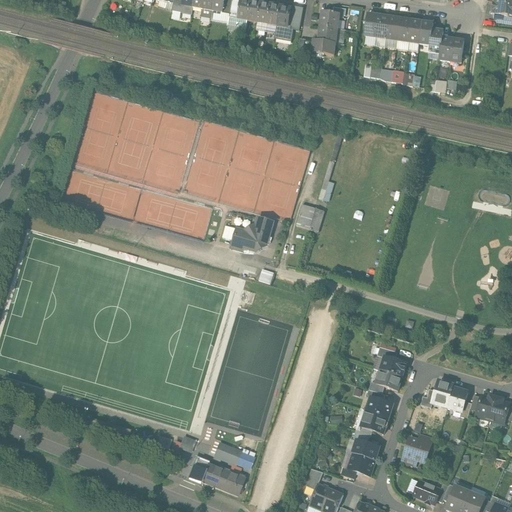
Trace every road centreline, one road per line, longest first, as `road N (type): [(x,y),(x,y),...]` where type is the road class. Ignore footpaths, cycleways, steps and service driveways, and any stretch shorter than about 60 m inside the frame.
road 1 (residential): [(511,391),(420,368),(383,474),(385,500)]
road 2 (residential): [(0,424),(212,511)]
road 3 (residential): [(93,0),(0,192)]
